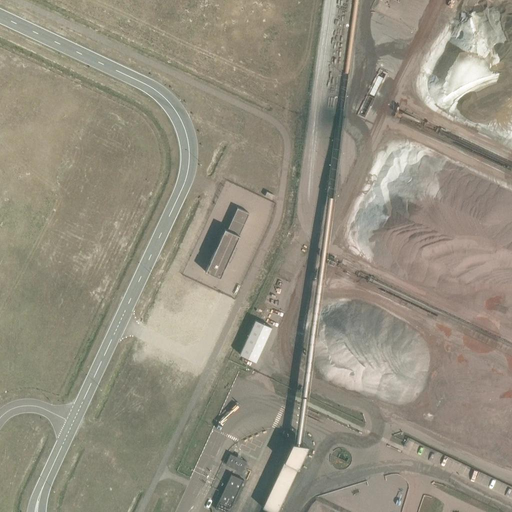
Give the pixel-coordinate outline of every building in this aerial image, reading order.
[(237,208),(227,229),(239,234),(249,214),(237,208)] [(225,228),(205,272),(219,278),(239,234),(227,229),(225,228)] [(255,320),(239,356),(255,363),(271,327),(255,320)] [(276,511),(306,445),(292,439),(263,506),(276,511)] [(241,472),(246,461),(229,454),(225,465),(241,472)] [(228,511),(244,480),(230,474),(222,492),(214,508),(221,511),(228,511)]
